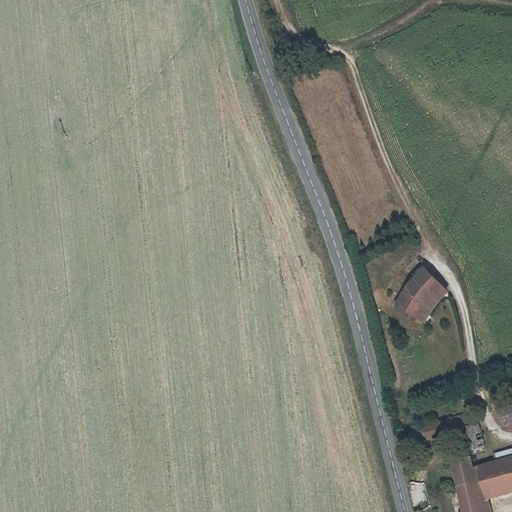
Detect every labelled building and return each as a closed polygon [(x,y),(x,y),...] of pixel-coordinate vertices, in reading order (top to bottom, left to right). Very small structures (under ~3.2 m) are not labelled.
[(406,280),(395,299),(417,312),(424,301),(430,293),(440,284),(421,265),(406,280)] [(444,288),(440,284),(430,293),(424,301),(417,312),(422,315),(434,297),(444,288)] [(475,413),(451,418),(453,430),(465,427),(470,450),(483,447),(475,413)] [(427,435),(453,430),(451,418),(450,416),(394,427),(396,437),(426,431),(427,435)] [(511,450),(471,458),(476,477),(483,476),(511,470),(511,450)] [(490,511),(485,490),(483,476),(476,477),(471,458),(470,452),(447,456),(459,511),(490,511)] [(511,470),(483,476),(485,490),(511,484),(511,470)]
